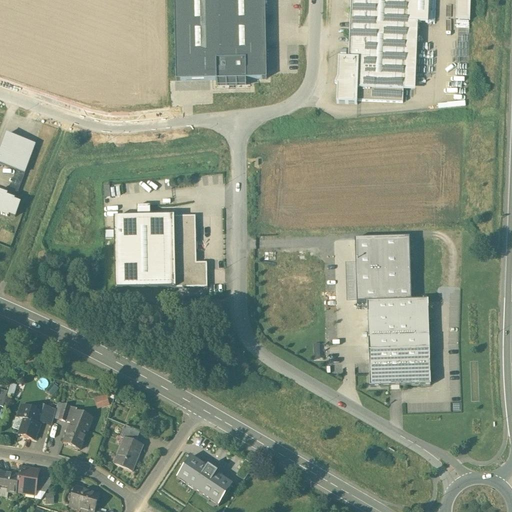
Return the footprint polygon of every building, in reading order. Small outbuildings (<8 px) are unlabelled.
[(264,0),(174,0),(176,82),(216,82),(216,87),(229,87),(229,89),(234,89),(234,86),(246,86),(246,81),(267,80),(264,0)] [(350,0),(348,60),(338,59),(337,80),(335,86),(337,87),(336,105),(357,106),(357,103),(403,104),(403,92),(415,93),(418,19),(420,19),(420,10),(406,9),(406,0),(350,0)] [(470,0),(456,0),(456,21),(470,22),(470,0)] [(35,146),(7,136),(0,154),(0,165),(25,174),(35,146)] [(208,176),(194,177),(195,186),(209,185),(208,176)] [(15,201),(7,198),(7,197),(0,193),(0,210),(1,211),(0,212),(0,214),(8,218),(9,216),(15,218),(20,205),(14,203),(15,201)] [(153,217),(153,206),(140,207),(140,217),(153,217)] [(207,264),(196,264),(196,216),(175,217),(177,287),(197,286),(208,286),(207,264)] [(175,217),(116,218),(117,288),(177,287),(175,217)] [(367,304),(411,302),(409,239),(355,241),(357,304),(367,304)] [(411,302),(367,304),(369,352),(429,350),(428,302),(411,302)] [(429,350),(369,352),(370,388),(431,386),(429,350)] [(59,390),(52,385),(48,389),(55,395),(59,390)] [(109,396),(95,398),(97,409),(111,407),(109,396)] [(31,407),(25,405),(22,406),(22,408),(22,407),(18,418),(24,421),(19,436),(35,441),(37,434),(37,433),(40,426),(39,425),(40,423),(43,415),(42,415),(30,410),(31,407)] [(71,408),(63,406),(59,422),(66,424),(71,408)] [(55,412),(44,408),(42,415),(43,415),(40,423),(51,427),(55,412)] [(92,420),(76,413),(72,425),(88,431),(92,420)] [(88,431),(72,425),(64,445),(80,452),(88,431)] [(140,433),(125,427),(120,439),(125,441),(125,440),(136,444),(140,433)] [(136,444),(125,440),(125,441),(114,466),(132,473),(143,447),(136,444)] [(217,474),(209,468),(208,469),(194,459),(182,477),(188,482),(186,485),(210,501),(212,498),(218,502),(230,484),(216,475),(217,474)] [(39,472),(21,469),(19,477),(17,493),(35,496),(36,492),(38,478),(39,472)] [(2,473),(0,472),(0,489),(8,491),(8,489),(0,487),(0,477),(1,474),(2,473)] [(1,474),(0,477),(0,487),(8,489),(8,491),(8,493),(16,495),(17,493),(19,477),(1,474)] [(55,480),(38,478),(36,492),(46,493),(55,480)] [(95,511),(100,497),(76,489),(71,506),(82,509),(92,511),(95,511)]
